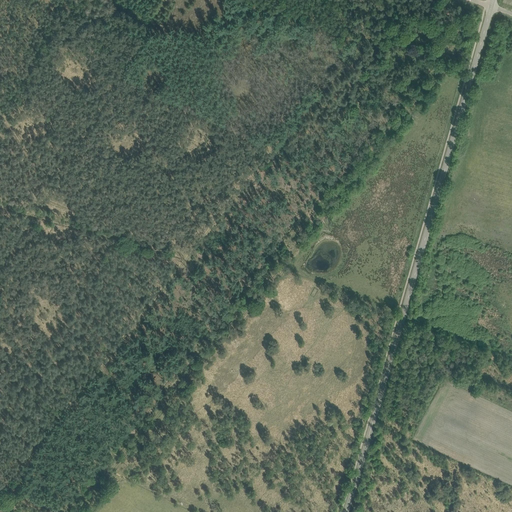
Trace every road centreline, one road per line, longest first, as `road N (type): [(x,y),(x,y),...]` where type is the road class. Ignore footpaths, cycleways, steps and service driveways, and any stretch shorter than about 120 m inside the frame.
road 1 (tertiary): [(345,511),(491,6)]
road 2 (track): [(416,321),(380,442),(382,456),(438,511)]
